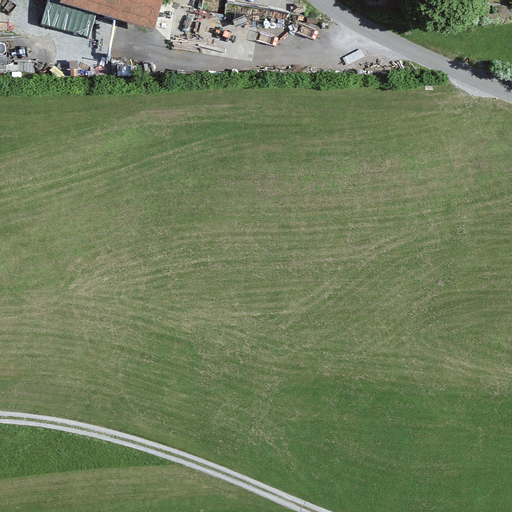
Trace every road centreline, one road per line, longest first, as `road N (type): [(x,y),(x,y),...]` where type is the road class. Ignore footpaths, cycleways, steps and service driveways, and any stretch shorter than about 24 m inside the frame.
road 1 (track): [(0,418),(80,428),(224,472),(313,511)]
road 2 (unclassified): [(511,95),(373,37),(321,0)]
